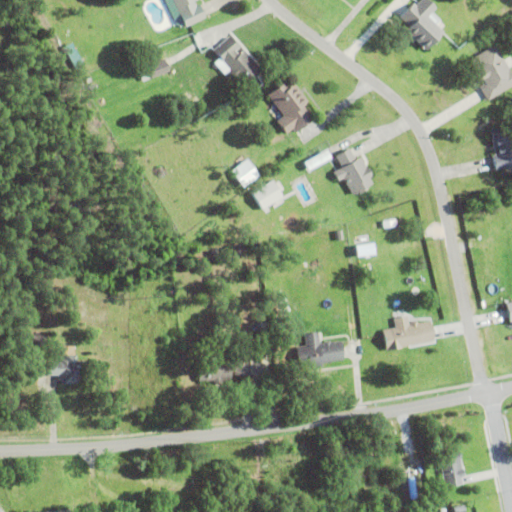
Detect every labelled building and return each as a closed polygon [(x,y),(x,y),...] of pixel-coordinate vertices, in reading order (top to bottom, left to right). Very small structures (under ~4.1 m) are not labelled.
[(199,5),(206,18),(186,28),(172,0),(196,0),(194,1),(197,6),(199,5)] [(405,31),(409,27),(399,18),(413,3),(416,6),(421,0),(427,0),(436,9),(428,17),(443,33),(426,51),(405,31)] [(236,43),(240,48),(235,51),(239,56),(245,51),(262,71),(244,86),(238,79),(232,84),(225,75),(231,71),(213,51),(229,37),(235,44),(236,43)] [(483,80),(479,82),(475,75),(476,74),(469,61),(494,46),(511,74),(511,86),(488,102),(479,88),(485,84),(483,80)] [(150,74),(141,78),(138,70),(147,67),(147,66),(165,59),(169,72),(151,79),(150,74)] [(294,84),(308,103),(303,106),(314,120),(295,134),(292,130),(287,135),(277,122),(284,117),(268,96),(285,82),(289,88),(294,84)] [(492,157),(496,157),(490,131),(511,126),(511,167),(495,171),(492,157)] [(360,158),(366,168),(367,168),(372,177),(369,178),(372,185),(366,188),(368,190),(360,195),(359,193),(353,196),(343,179),(338,182),(333,173),(342,168),(336,157),(349,149),(355,161),(360,158)] [(304,164),(327,151),(332,159),(308,172),(304,164)] [(263,175),(250,159),(234,171),(246,187),(263,175)] [(253,194),(265,211),(287,195),(275,179),(253,194)] [(375,223),(394,220),(395,227),(376,230),(375,223)] [(387,241),(405,237),(407,242),(389,246),(387,241)] [(272,306),(280,305),(281,316),(273,316),(272,306)] [(415,321),(417,323),(418,324),(430,322),(434,342),(401,348),(401,349),(386,352),(382,331),(395,329),(393,319),(407,317),(408,326),(410,326),(410,324),(411,322),(415,321)] [(260,324),(268,324),(268,334),(260,334),(260,324)] [(324,345),(323,343),(330,342),(330,343),(341,342),(343,362),(331,363),(331,364),(321,364),(322,369),(308,370),(308,367),(297,368),(295,348),(306,347),(305,335),(318,334),(319,345),(324,345)] [(234,377),(234,373),(231,373),(231,382),(222,382),(222,386),(213,386),(213,382),(199,382),(199,361),(214,361),(214,360),(217,360),(217,361),(234,361),(234,355),(250,355),(250,377),(234,377)] [(87,362),(87,385),(61,385),(61,382),(57,382),(57,377),(37,377),(37,363),(61,363),(61,360),(65,360),(65,356),(76,356),(76,362),(87,362)] [(463,470),(464,478),(461,479),(463,486),(445,489),(439,456),(459,452),(462,470),(463,470)] [(407,480),(414,479),(416,499),(410,500),(407,480)]
